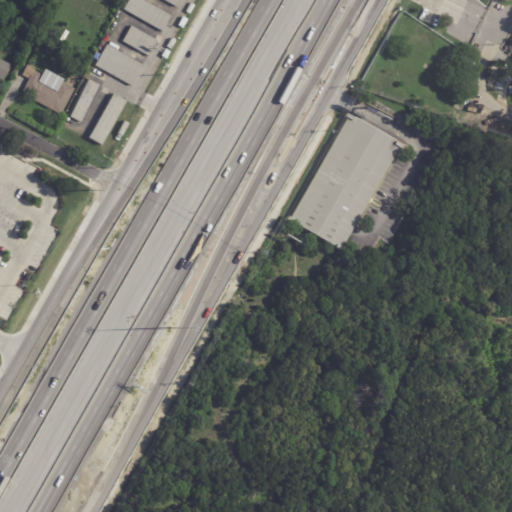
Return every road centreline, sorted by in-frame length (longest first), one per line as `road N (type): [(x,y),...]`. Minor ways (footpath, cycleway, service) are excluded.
road 1 (secondary): [(94,511),(385,0)]
road 2 (motorway): [(40,511),(330,0)]
road 3 (motorway): [(266,0),(0,475)]
road 4 (motorway): [(148,416),(230,230),(360,0)]
road 5 (motorway): [(243,0),(92,232)]
road 6 (secondary): [(225,0),(92,232)]
road 7 (secondary): [(92,232),(0,391)]
road 8 (residential): [(0,120),(120,184)]
